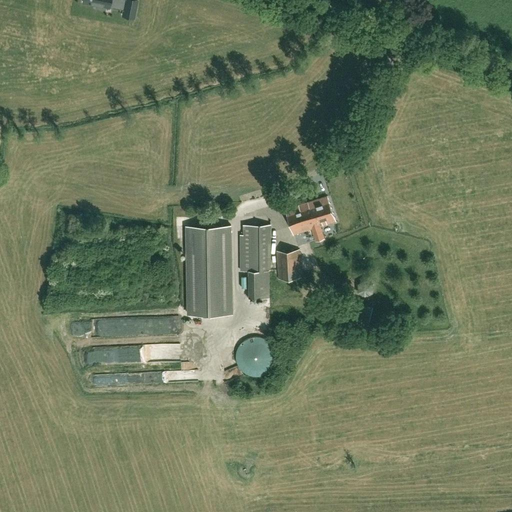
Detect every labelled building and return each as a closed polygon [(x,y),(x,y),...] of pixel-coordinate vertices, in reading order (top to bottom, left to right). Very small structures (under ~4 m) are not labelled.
[(82,0),(83,2),(96,4),(95,7),(105,9),(105,6),(113,8),(114,2),(115,2),(115,0),(82,0)] [(137,0),(124,0),(122,14),(134,16),(137,0)] [(321,226),(336,221),(328,196),(286,209),(294,234),(312,228),(316,241),(325,238),(321,226)] [(265,264),(271,264),(271,224),(244,224),(244,234),(241,234),(241,270),(249,270),(249,297),(270,297),(269,269),(265,269),(265,264)] [(189,314),(233,313),(231,225),(187,226),(189,314)] [(276,250),(278,278),(301,276),(300,249),(276,250)] [(275,363),(275,359),(275,356),(274,352),(272,349),(270,346),(266,344),(263,342),(260,342),(256,341),(253,342),(249,343),(247,345),(244,347),(242,349),(240,352),(239,355),(239,359),(239,363),(240,367),(242,369),(245,373),(247,375),(251,376),(254,377),(258,377),(262,377),(265,375),(269,373),(270,372),(272,369),(274,366),(275,363)]
